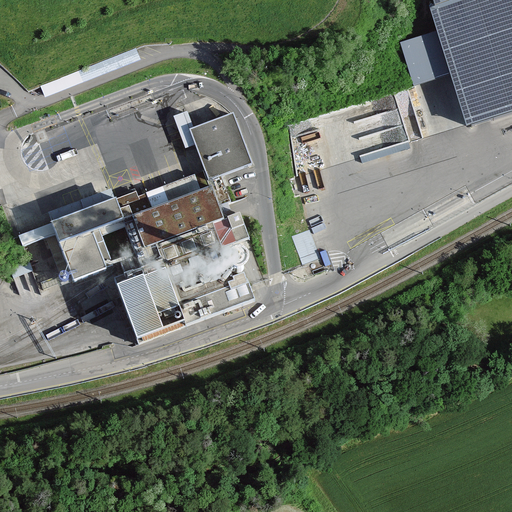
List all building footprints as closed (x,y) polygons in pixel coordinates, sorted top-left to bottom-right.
[(511,0),(450,0),(435,5),(429,7),(467,127),(511,112),(511,0)] [(364,161),(413,148),(402,110),(389,114),(396,138),(361,148),(364,161)] [(190,146),(198,177),(111,198),(108,193),(66,203),(75,218),(14,232),(17,247),(45,240),(47,247),(55,245),(64,283),(99,274),(97,264),(107,261),(99,229),(104,226),(124,221),(131,251),(204,233),(213,249),(251,240),(244,213),(217,220),(208,182),(220,175),(251,167),(238,114),(193,125),(190,111),(172,115),(180,149),(190,146)] [(304,261),(321,257),(313,229),(297,233),(304,261)] [(63,282),(53,246),(43,248),(48,269),(54,267),(58,283),(63,282)] [(212,285),(219,310),(256,300),(249,274),(212,285)]
